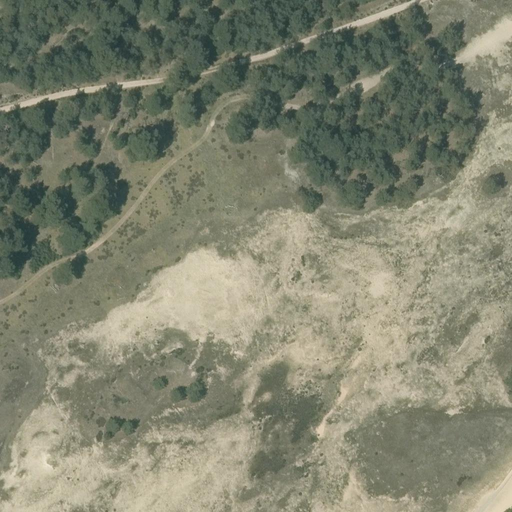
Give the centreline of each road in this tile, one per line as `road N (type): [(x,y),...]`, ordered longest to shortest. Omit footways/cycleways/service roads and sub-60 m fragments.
road 1 (unknown): [(0,298),(99,243),(159,172),(197,146),(241,96),(316,110),(388,73),(439,69),(476,54),(511,28)]
road 2 (track): [(420,0),(231,65),(0,111)]
